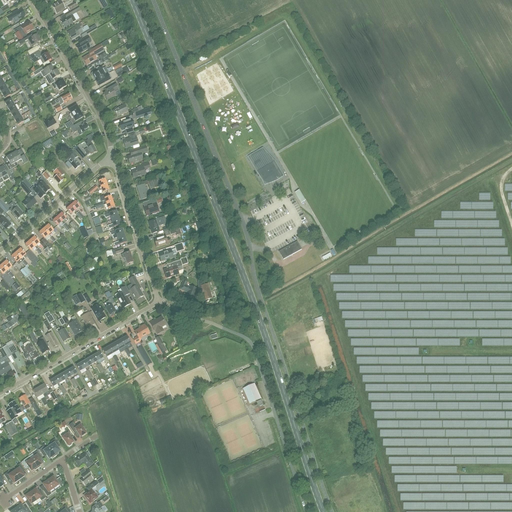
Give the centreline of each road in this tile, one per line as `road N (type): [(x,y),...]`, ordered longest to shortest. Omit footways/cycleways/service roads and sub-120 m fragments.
road 1 (secondary): [(323,511),(247,288),(132,0)]
road 2 (unclassified): [(332,511),(241,218),(153,0)]
road 3 (residential): [(0,394),(157,301)]
road 4 (residential): [(112,159),(105,125),(31,0)]
road 5 (unclassified): [(258,361),(306,511)]
road 6 (unclassified): [(157,301),(112,159)]
road 7 (residential): [(0,251),(112,159)]
road 8 (residential): [(157,301),(250,341),(258,361)]
